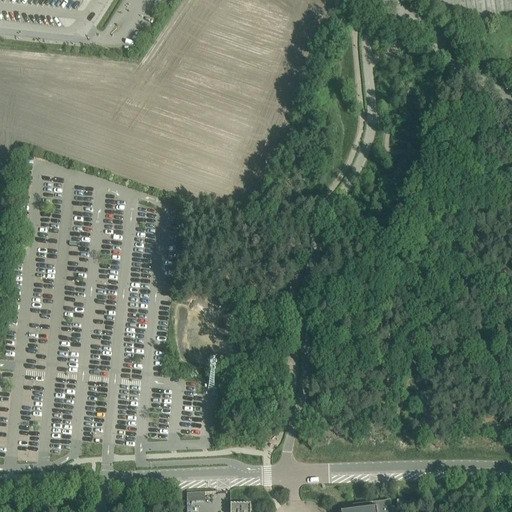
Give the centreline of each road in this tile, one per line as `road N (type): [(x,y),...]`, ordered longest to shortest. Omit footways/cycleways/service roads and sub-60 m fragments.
road 1 (unclassified): [(373,12),(366,146),(324,217),(302,295),(306,366),(289,472)]
road 2 (unclassified): [(511,466),(289,472)]
road 3 (unclassified): [(289,472),(106,476)]
road 4 (unclassified): [(511,103),(373,12)]
